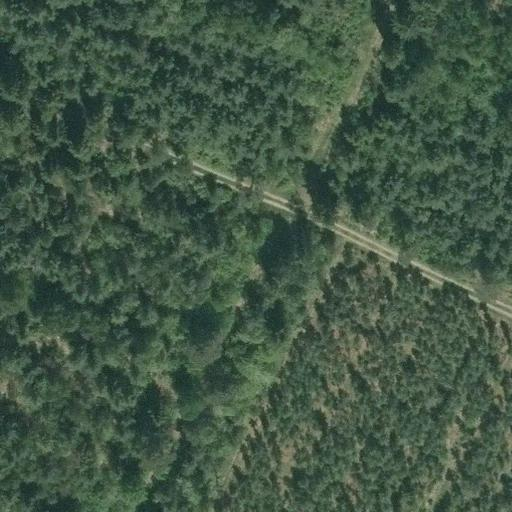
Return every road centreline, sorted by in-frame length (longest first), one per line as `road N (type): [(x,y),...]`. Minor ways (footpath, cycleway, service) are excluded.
road 1 (track): [(137,511),(381,0)]
road 2 (track): [(0,83),(511,310)]
